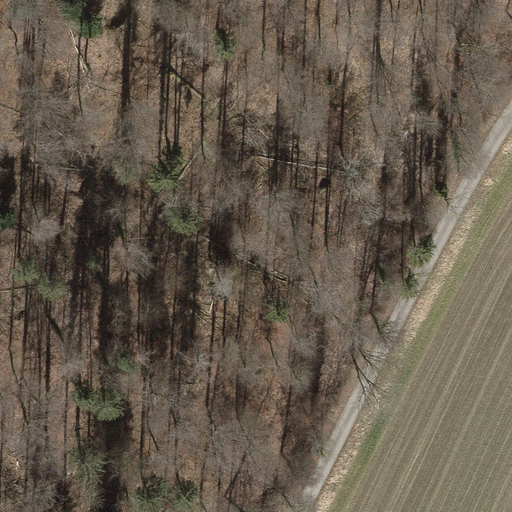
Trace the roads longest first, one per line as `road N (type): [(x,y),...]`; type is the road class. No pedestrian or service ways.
road 1 (track): [(35,511),(113,283),(270,0)]
road 2 (unclassified): [(511,116),(301,511)]
